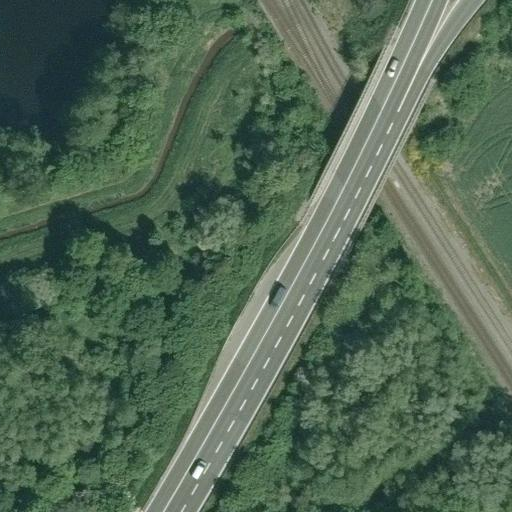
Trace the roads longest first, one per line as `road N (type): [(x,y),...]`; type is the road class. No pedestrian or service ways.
road 1 (primary): [(162,511),(339,192)]
road 2 (primary): [(339,192),(469,0)]
road 3 (primary): [(339,192),(428,0)]
